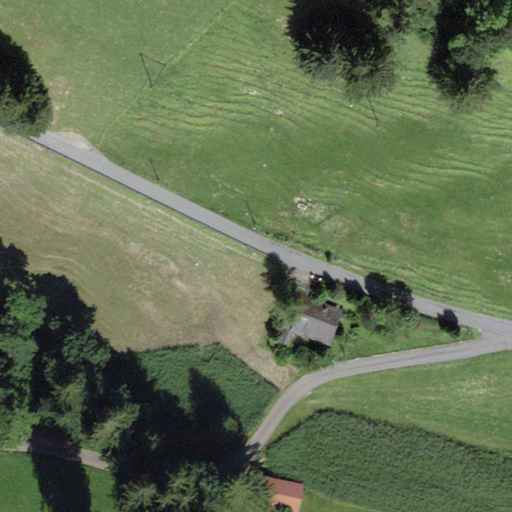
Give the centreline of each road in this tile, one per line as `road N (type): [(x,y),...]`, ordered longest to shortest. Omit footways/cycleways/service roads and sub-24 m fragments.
road 1 (track): [(511,333),(466,352),(331,372),(290,394),(244,457),(214,470),(0,446)]
road 2 (unclassified): [(0,111),(221,225),(410,302),(511,330)]
